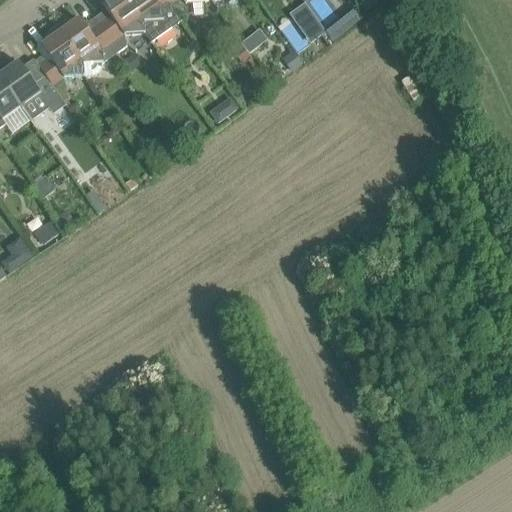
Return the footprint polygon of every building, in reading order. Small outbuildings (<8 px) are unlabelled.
[(114,45),(109,48),(115,56),(126,49),(126,37),(145,35),(144,25),(127,0),(107,0),(108,1),(102,5),(107,12),(106,13),(107,17),(108,19),(100,25),(114,45)] [(127,0),(144,25),(145,25),(146,35),(152,44),(168,32),(166,8),(174,3),(172,0),(127,0)] [(375,0),(356,0),(363,10),(377,1),(375,0)] [(355,10),(340,22),(348,32),(363,20),(355,10)] [(64,24),(57,28),(84,67),(85,78),(93,78),(97,76),(100,74),(103,69),(104,65),(115,56),(109,48),(114,45),(100,25),(91,31),(90,30),(85,26),(84,27),(80,21),(74,25),(72,22),(64,24)] [(42,58),(36,63),(53,88),(56,86),(64,80),(65,79),(85,78),(84,67),(57,28),(50,34),(45,41),(46,41),(48,43),(42,48),(47,55),(42,58)] [(249,37),(243,42),(251,52),(270,39),(262,28),(255,33),(255,32),(249,36),(249,37)] [(233,53),(242,66),(252,60),(242,46),(233,53)] [(281,61),(291,74),(303,64),(294,52),(281,61)] [(144,64),(136,53),(123,63),(130,74),(144,64)] [(3,66),(0,68),(0,76),(22,109),(41,96),(54,115),(66,107),(34,61),(23,69),(19,63),(8,72),(3,66)] [(420,71),(433,93),(441,88),(431,67),(430,65),(420,71)] [(0,130),(7,126),(4,122),(22,109),(0,76),(0,130)] [(401,83),(413,104),(423,99),(410,77),(401,83)] [(56,86),(53,88),(63,102),(65,104),(69,100),(64,80),(56,86)] [(231,99),(226,102),(227,110),(231,116),(239,110),(231,99)] [(45,178),(34,186),(45,200),(56,192),(45,178)] [(131,182),(126,185),(131,192),(139,186),(131,182)] [(93,192),(87,197),(97,212),(104,207),(93,192)] [(67,212),(58,219),(65,229),(74,223),(67,212)] [(52,221),(36,232),(45,244),(61,233),(52,221)] [(27,247),(15,257),(23,267),(35,258),(27,247)]
